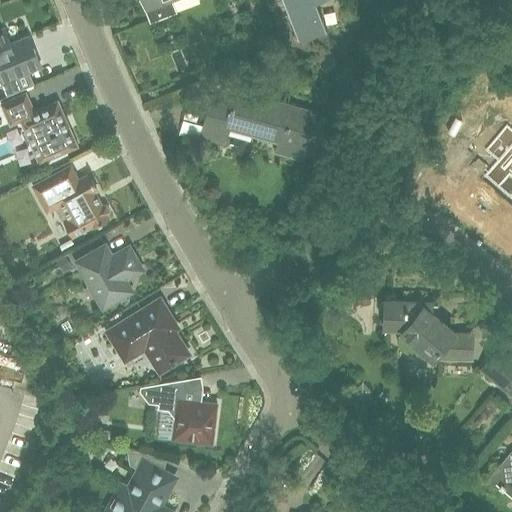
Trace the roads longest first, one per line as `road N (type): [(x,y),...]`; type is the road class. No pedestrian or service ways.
road 1 (unclassified): [(511,292),(404,204),(350,218),(237,282)]
road 2 (residential): [(237,282),(86,0)]
road 3 (unclassified): [(426,511),(351,423),(285,397)]
road 4 (residential): [(285,397),(273,348),(237,282)]
road 5 (residential): [(239,511),(275,446),(285,397)]
